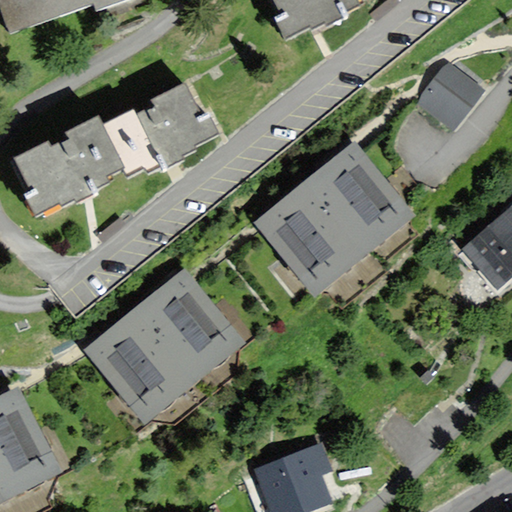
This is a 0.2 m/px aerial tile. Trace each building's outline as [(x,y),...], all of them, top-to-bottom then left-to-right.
[(2,0),(16,32),(93,1),(98,10),(123,0),(2,0)] [(277,0),(286,16),(278,20),(286,36),(313,23),(359,0),(277,0)] [(451,64),(419,104),(451,129),(465,112),(483,90),(451,64)] [(97,120),(20,159),(37,192),(30,196),(38,212),(84,189),(121,170),(126,180),(160,163),(163,168),(175,162),(216,141),(186,84),(101,128),(97,120)] [(306,184),(258,221),(312,290),(408,214),(354,146),(306,184)] [(511,276),(511,209),(466,250),(484,271),(499,288),(511,276)] [(89,350),(144,419),(239,343),(185,275),(135,314),(89,350)] [(0,401),(0,500),(58,472),(18,392),(0,401)] [(259,469),(274,511),(302,511),(331,501),(320,473),(325,471),(329,470),(320,447),(259,469)]
